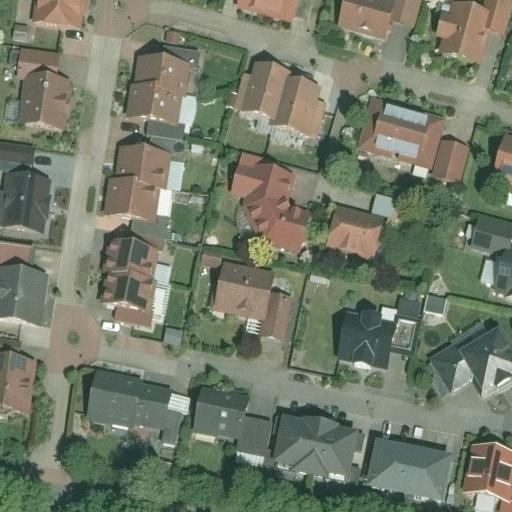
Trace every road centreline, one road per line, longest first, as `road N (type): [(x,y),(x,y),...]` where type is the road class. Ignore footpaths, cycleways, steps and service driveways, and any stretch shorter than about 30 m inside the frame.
road 1 (residential): [(60,353),(511,433)]
road 2 (residential): [(111,0),(511,120)]
road 3 (residential): [(60,353),(111,0)]
road 4 (residential): [(39,495),(60,353)]
